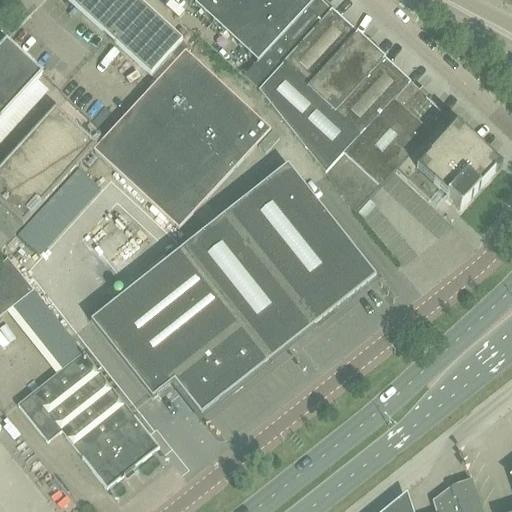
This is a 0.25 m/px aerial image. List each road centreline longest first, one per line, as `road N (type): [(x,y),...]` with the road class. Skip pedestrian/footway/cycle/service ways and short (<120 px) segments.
road 1 (unclassified): [(511,230),(468,275),(171,511)]
road 2 (primary): [(511,287),(422,373),(251,511)]
road 3 (primary): [(306,511),(511,338)]
road 4 (unclassified): [(356,511),(511,387)]
road 5 (unclassified): [(369,0),(511,127)]
